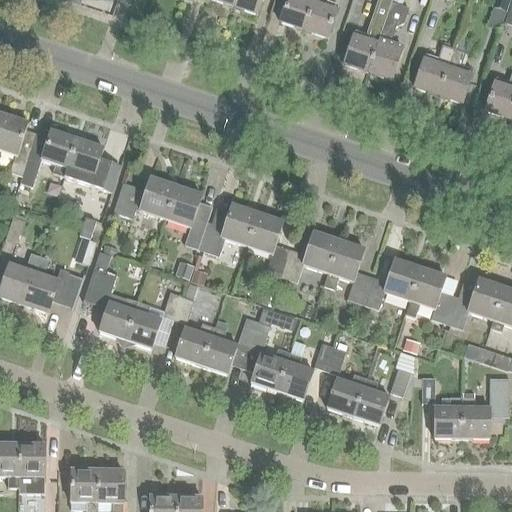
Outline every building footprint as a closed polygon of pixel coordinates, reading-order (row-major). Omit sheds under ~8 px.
[(81,9),(80,0),(58,0),(58,1),(81,9)] [(207,0),(208,0),(232,9),(235,0),(207,0)] [(235,0),(232,9),(255,17),(261,0),(235,0)] [(303,33),(311,5),(313,0),(287,0),(279,25),(303,33)] [(313,0),(311,5),(303,33),(326,40),(337,7),(325,3),(326,0),(313,0)] [(344,66),(369,74),(391,5),(393,0),(378,0),(365,38),(354,34),(344,66)] [(393,0),(391,5),(401,8),(404,0),(393,0)] [(508,0),(495,0),(493,8),(505,12),(508,0)] [(391,5),(369,74),(390,81),(401,49),(388,45),(393,32),(403,28),(409,11),(401,8),(391,5)] [(414,90),(438,97),(452,52),(441,48),(437,61),(425,57),(414,90)] [(452,52),(438,97),(461,105),(471,73),(460,69),(464,56),(452,52)] [(508,120),(511,109),(511,76),(510,76),(507,85),(496,81),(485,113),(508,120)] [(28,127),(1,118),(0,121),(0,152),(16,158),(10,175),(22,179),(27,161),(36,136),(26,132),(28,127)] [(53,177),(65,181),(77,143),(51,134),(49,140),(36,136),(27,161),(22,179),(19,186),(31,190),(39,165),(41,166),(41,163),(56,168),(53,177)] [(104,152),(77,143),(65,181),(111,197),(120,170),(100,163),(104,152)] [(164,221),(174,189),(150,181),(145,196),(122,189),(113,216),(132,222),(135,212),(164,221)] [(19,186),(16,195),(28,199),(31,190),(19,186)] [(196,252),(205,225),(210,209),(198,205),(200,197),(174,189),(164,221),(189,229),(183,247),(196,252)] [(246,249),(257,217),(231,208),(229,215),(216,211),(202,253),(215,257),(221,241),(246,249)] [(282,225),(257,217),(246,249),(271,258),(265,275),(279,279),(288,252),(274,247),(282,225)] [(16,247),(23,223),(12,220),(5,243),(16,247)] [(79,240),(89,243),(96,225),(85,221),(79,240)] [(327,277),(338,244),(313,235),(305,259),(292,254),(283,281),(296,285),(302,268),(327,277)] [(363,252),(338,244),(327,277),(323,289),(334,292),(338,281),(352,286),(347,302),(359,306),(368,279),(355,275),(363,252)] [(0,294),(0,299),(23,308),(39,260),(31,257),(26,273),(9,267),(0,294)] [(48,263),(39,260),(23,308),(47,316),(52,302),(72,309),(71,312),(72,312),(82,282),(68,277),(61,275),(57,285),(42,280),(48,263)] [(383,295),(409,304),(419,272),(394,263),(386,286),(374,281),(365,308),(377,313),(383,295)] [(193,269),(179,264),(174,278),(189,283),(193,269)] [(206,276),(194,272),(190,284),(203,288),(206,276)] [(445,281),(419,272),(409,304),(404,318),(415,322),(420,308),(434,313),(430,322),(443,327),(452,300),(440,296),(445,281)] [(118,278),(107,274),(105,279),(93,275),(88,289),(100,293),(99,297),(110,301),(118,278)] [(467,316),(491,324),(503,291),(479,283),(476,291),(463,286),(449,328),(461,333),(467,316)] [(192,300),(196,289),(189,287),(185,298),(192,300)] [(271,295),(258,291),(253,304),(266,308),(271,295)] [(511,294),(503,291),(491,324),(488,332),(500,336),(502,328),(511,331),(511,294)] [(174,323),(181,300),(170,296),(162,320),(174,323)] [(181,300),(174,323),(185,327),(193,304),(181,300)] [(99,334),(125,342),(137,306),(126,302),(123,310),(109,305),(99,334)] [(137,306),(125,342),(151,352),(161,323),(146,318),(149,310),(137,306)] [(313,310),(302,306),(298,317),(309,321),(313,310)] [(262,311),(257,326),(249,349),(261,354),(269,330),(268,329),(272,315),(262,311)] [(249,349),(257,326),(245,322),(237,345),(249,349)] [(227,328),(216,324),(214,331),(225,335),(227,328)] [(175,360),(201,369),(214,331),(202,327),(199,335),(184,331),(175,360)] [(214,331),(201,369),(226,377),(236,348),(222,344),(225,335),(214,331)] [(420,345),(405,341),(402,354),(416,358),(420,345)] [(325,375),(333,351),(322,348),(314,371),(325,375)] [(333,351),(325,375),(336,379),(344,355),(333,351)] [(251,386),(277,395),(290,357),(278,353),(275,361),(261,357),(251,386)] [(484,354),(480,367),(507,375),(511,362),(484,354)] [(290,357),(277,395),(303,404),(313,375),(297,370),(300,361),(290,357)] [(399,400),(407,377),(397,374),(389,397),(399,400)] [(326,411),(353,420),(365,382),(355,378),(351,388),(336,383),(326,411)] [(434,407),(434,382),(422,381),(422,407),(434,407)] [(365,382),(353,420),(377,429),(387,400),(373,395),(376,386),(365,382)] [(462,402),(462,441),(488,442),(488,422),(509,422),(509,383),(488,383),(488,412),(473,412),(473,402),(462,402)] [(462,441),(462,402),(450,402),(450,411),(434,411),(434,441),(462,441)] [(18,490),(18,479),(18,447),(0,447),(0,478),(8,479),(8,490),(18,490)] [(44,448),(18,447),(18,479),(18,490),(18,496),(43,497),(44,491),(44,448)] [(97,506),(97,473),(71,473),(70,511),(96,511),(97,506)] [(97,506),(111,506),(110,511),(121,511),(122,474),(97,473),(97,506)] [(175,511),(175,500),(150,500),(149,511),(175,511)] [(200,511),(201,500),(175,500),(175,511),(200,511)]
